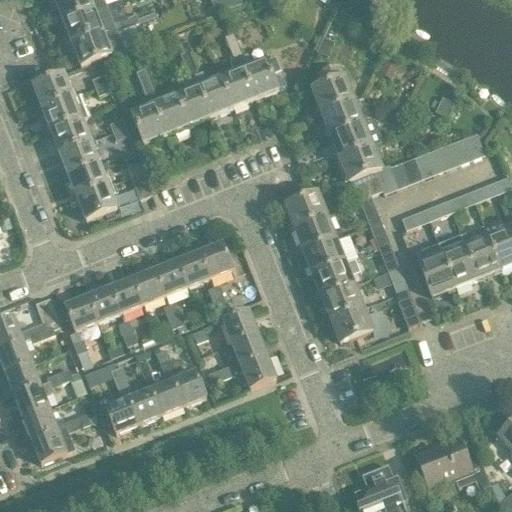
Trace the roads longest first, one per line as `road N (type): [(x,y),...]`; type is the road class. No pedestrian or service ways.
road 1 (residential): [(335,449),(240,199),(53,270)]
road 2 (residential): [(335,449),(511,376)]
road 3 (residential): [(178,511),(307,460)]
road 4 (residential): [(53,270),(0,143)]
